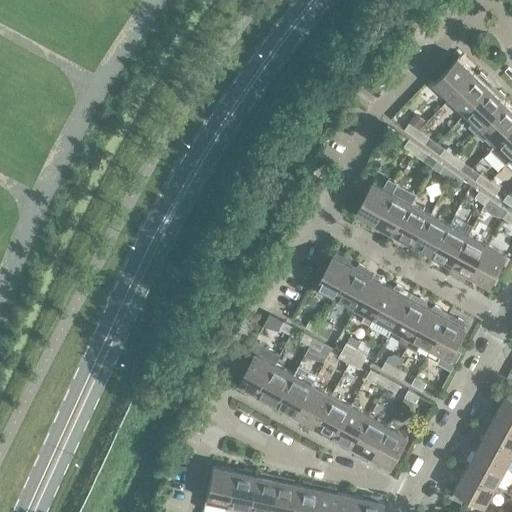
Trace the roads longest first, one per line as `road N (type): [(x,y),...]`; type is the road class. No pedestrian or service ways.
road 1 (primary): [(175,199),(91,346),(17,511)]
road 2 (primary): [(40,511),(175,199)]
road 3 (residential): [(511,48),(494,11),(485,3),(474,8),(382,105),(324,222)]
road 4 (primary): [(175,199),(314,0)]
road 5 (residential): [(219,417),(215,393),(305,228),(324,222)]
road 6 (residential): [(411,492),(321,469),(219,417)]
road 7 (residential): [(324,222),(505,317)]
road 8 (residential): [(411,492),(505,317)]
